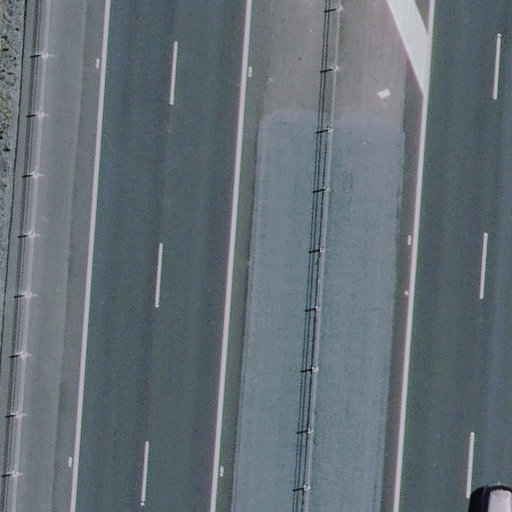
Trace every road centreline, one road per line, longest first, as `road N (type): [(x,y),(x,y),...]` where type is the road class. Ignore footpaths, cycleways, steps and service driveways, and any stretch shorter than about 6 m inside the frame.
road 1 (motorway): [(140,511),(181,0)]
road 2 (motorway): [(503,0),(467,511)]
